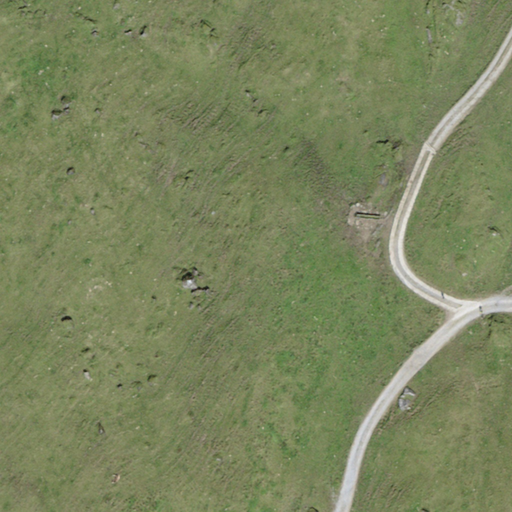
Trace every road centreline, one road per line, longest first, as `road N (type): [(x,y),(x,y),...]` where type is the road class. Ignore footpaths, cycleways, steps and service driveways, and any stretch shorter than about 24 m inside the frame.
road 1 (track): [(467,312),(421,294),(400,266),(401,214),(424,156),(511,43)]
road 2 (track): [(338,511),(383,400),(467,312)]
